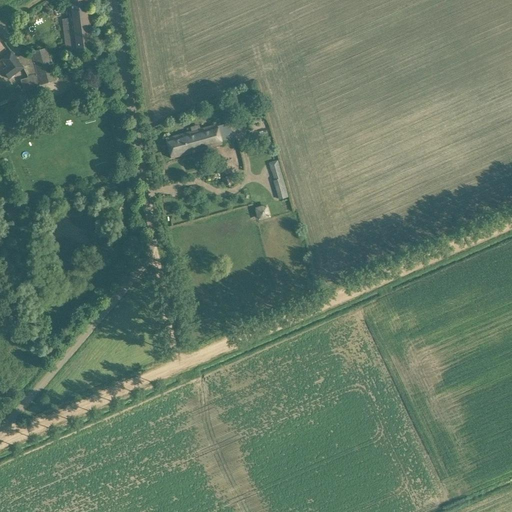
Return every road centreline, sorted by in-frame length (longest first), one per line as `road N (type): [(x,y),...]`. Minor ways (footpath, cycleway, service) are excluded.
road 1 (unclassified): [(0,428),(145,254),(149,219),(116,0)]
road 2 (track): [(173,364),(511,221)]
road 3 (track): [(0,438),(173,364)]
